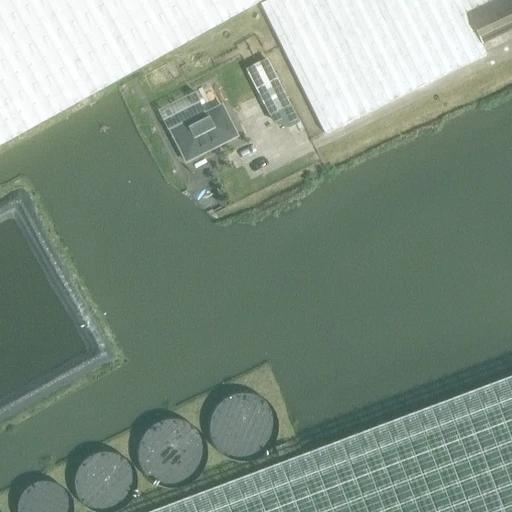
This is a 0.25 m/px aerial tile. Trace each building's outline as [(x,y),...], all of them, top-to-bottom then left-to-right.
[(0,0),(0,146),(265,0),(0,0)] [(464,16),(496,0),(275,0),(262,6),(326,135),(383,107),(485,57),(464,16)] [(511,0),(503,0),(511,18),(511,0)] [(266,60),(245,71),(268,117),(290,106),(266,60)] [(181,76),(174,61),(166,65),(173,80),(181,76)] [(185,163),(235,138),(221,109),(170,135),(185,163)] [(511,511),(511,379),(302,458),(157,511),(511,511)] [(146,435),(158,450),(146,459),(166,483),(203,454),(173,415),(146,435)] [(97,456),(82,495),(115,508),(131,470),(97,456)] [(16,503),(24,511),(67,511),(72,508),(44,478),(16,503)]
